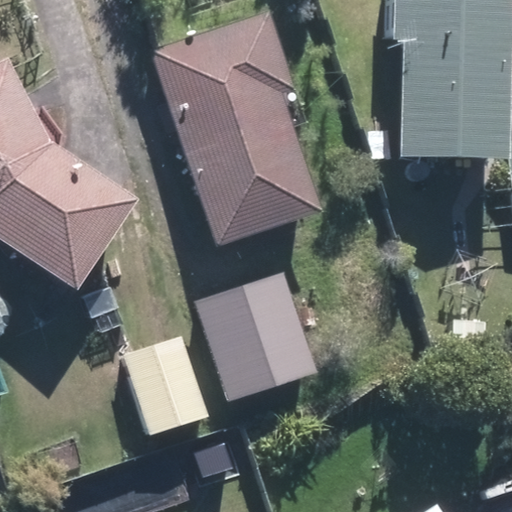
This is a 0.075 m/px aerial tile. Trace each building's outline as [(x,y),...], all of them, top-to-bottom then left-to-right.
[(487,172),(489,0),(375,0),(375,49),(382,49),(380,170),(487,172)] [(255,21),(135,59),(197,254),(303,221),(264,98),(278,93),(255,21)] [(0,264),(52,301),(116,212),(34,154),(0,80),(0,264)] [(511,231),(511,142),(497,145),(508,232),(511,231)] [(388,322),(371,259),(330,270),(347,333),(388,322)] [(275,277),(183,306),(215,407),(307,378),(275,277)] [(194,420),(170,342),(110,361),(134,438),(194,420)]
